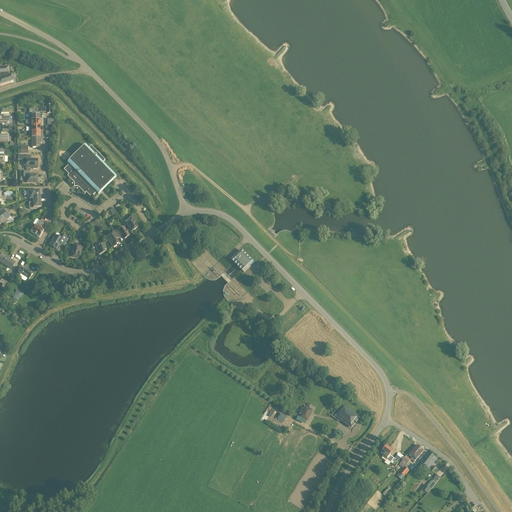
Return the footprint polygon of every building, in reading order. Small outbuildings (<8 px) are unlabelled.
[(11,76),(8,77),(8,75),(8,69),(0,69),(0,86),(13,82),(11,76)] [(36,121),(40,121),(40,114),(35,114),(35,113),(29,113),(29,120),(29,122),(35,122),(36,121)] [(40,139),(36,139),(36,137),(32,137),(32,148),(40,148),(40,139)] [(116,178),(116,177),(102,163),(105,160),(91,146),(88,149),(85,145),(67,163),(68,164),(69,165),(64,170),(69,175),(67,176),(74,183),(74,187),(78,187),(85,194),(86,193),(91,198),(93,196),(96,193),(98,195),(102,191),(109,184),(113,180),(116,178)] [(37,168),(37,160),(26,160),(26,168),(37,168)] [(37,183),(37,175),(29,175),(29,171),(23,171),(23,177),(26,177),(26,183),(37,183)] [(33,200),(40,199),(39,191),(36,191),(36,190),(28,191),(28,197),(29,197),(30,200),(33,200)] [(40,199),(33,200),(33,203),(29,203),(29,209),(37,209),(37,207),(41,207),(40,199)] [(0,226),(2,224),(3,226),(8,223),(7,221),(11,218),(6,212),(0,217),(0,226)] [(137,227),(134,223),(136,221),(133,216),(125,222),(127,224),(126,224),(132,232),(137,227)] [(38,220),(35,226),(35,225),(30,232),(39,238),(44,231),(40,229),(44,224),(38,220)] [(124,240),(129,236),(124,228),(118,232),(124,240)] [(113,236),(107,240),(112,248),(118,244),(114,238),(117,236),(114,232),(111,234),(113,236)] [(63,246),(68,240),(60,235),(58,238),(55,236),(49,245),(56,250),(60,244),(63,246)] [(99,247),(98,244),(91,247),(94,253),(97,252),(99,255),(107,252),(104,245),(99,247)] [(80,256),(81,249),(74,247),(73,251),(72,250),(70,257),(78,259),(79,255),(80,256)] [(244,273),(253,264),(241,251),(232,260),(234,263),(236,264),(237,266),(238,267),(240,269),(241,270),(244,273)] [(0,262),(11,269),(15,263),(7,258),(2,254),(0,256),(0,262)] [(20,274),(29,280),(33,274),(24,268),(23,270),(20,268),(16,274),(19,276),(20,274)] [(305,406),(304,409),(302,408),(299,414),(301,415),(299,418),(308,422),(313,411),(305,406)] [(355,422),(358,418),(356,417),(356,416),(348,410),(347,411),(344,409),(342,412),(342,411),(340,414),(338,417),(341,419),(341,420),(351,427),(353,424),(354,421),(355,422)] [(277,419),(284,423),(287,418),(281,413),(277,419)] [(396,467),(399,462),(390,456),(393,451),(386,446),(382,451),(385,453),(382,457),(396,467)] [(412,460),(414,458),(421,449),(418,446),(410,455),(409,456),(412,458),(411,460),(412,460)] [(414,458),(412,460),(414,463),(416,460),(424,451),(421,449),(414,458)] [(429,470),(437,459),(428,452),(420,463),(429,470)] [(411,460),(406,456),(399,465),(403,469),(411,460)] [(402,479),(409,471),(405,467),(400,473),(401,475),(400,477),(402,479)] [(431,490),(440,478),(436,475),(426,487),(431,490)] [(383,501),(392,491),(388,489),(387,490),(383,494),(384,496),(382,498),(383,499),(382,500),(383,501)]
